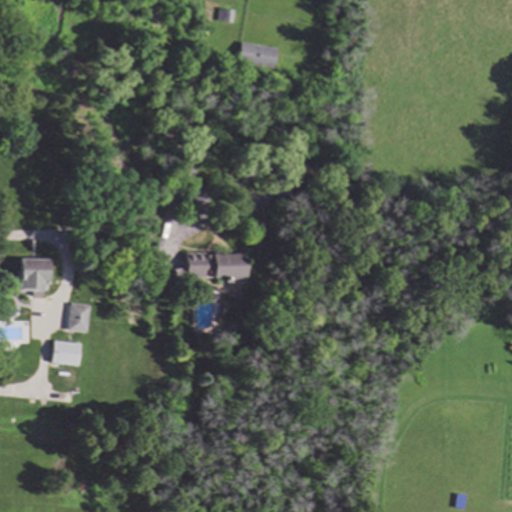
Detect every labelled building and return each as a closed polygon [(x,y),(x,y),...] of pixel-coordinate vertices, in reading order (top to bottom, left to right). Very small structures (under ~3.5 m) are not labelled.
[(228,23),(229,11),(214,11),(214,22),(228,23)] [(272,50),(236,44),(233,64),(269,70),(272,50)] [(179,279),(206,279),(205,254),(182,254),(182,270),(160,270),(160,287),(179,286),(179,279)] [(208,255),(208,281),(241,281),(241,255),(208,255)] [(15,291),(45,291),(45,259),(15,259),(15,291)] [(83,334),(86,307),(66,304),(62,332),(83,334)] [(48,365),(75,366),(76,343),(48,342),(48,365)]
